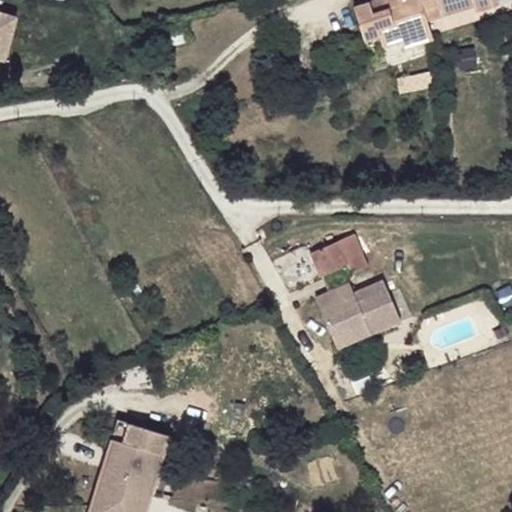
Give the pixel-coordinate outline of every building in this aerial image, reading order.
[(438,0),(374,0),(354,7),(365,41),(379,36),(383,47),(401,42),(403,49),(433,39),(427,21),(444,16),(438,0)] [(491,0),(438,0),(444,16),(475,6),(477,11),(494,6),(491,0)] [(0,59),(5,60),(18,18),(0,12),(0,59)] [(423,87),(420,74),(397,79),(399,92),(423,87)] [(368,267),(354,233),(310,253),(321,276),(349,264),(353,273),(368,267)] [(401,321),(383,280),(354,293),(350,282),(316,297),(332,336),(367,322),(371,333),(401,321)] [(337,347),(371,333),(367,322),(332,336),(337,347)] [(123,445),(129,425),(118,422),(112,442),(123,445)] [(145,511),(169,437),(129,425),(123,445),(112,442),(90,511),(145,511)]
